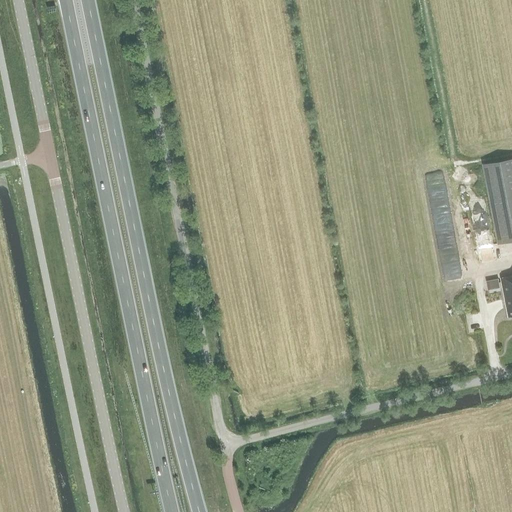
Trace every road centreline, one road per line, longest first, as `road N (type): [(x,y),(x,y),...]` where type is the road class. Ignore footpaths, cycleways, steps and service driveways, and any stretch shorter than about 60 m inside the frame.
road 1 (trunk): [(198,511),(87,0)]
road 2 (trunk): [(65,0),(171,511)]
road 3 (unclassified): [(225,444),(133,0)]
road 4 (unclassified): [(49,155),(124,511)]
road 5 (unclassified): [(225,444),(511,373)]
road 6 (unclassified): [(18,0),(49,155)]
